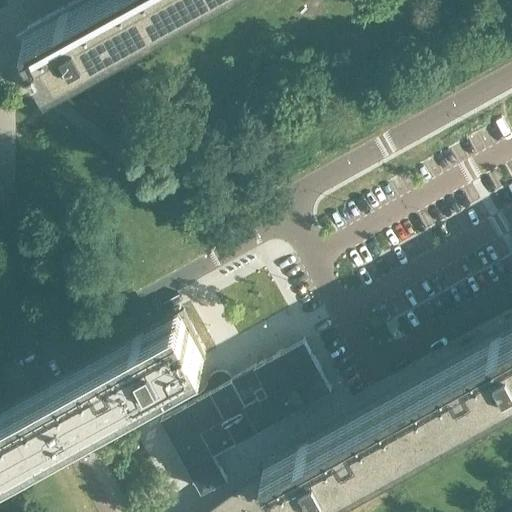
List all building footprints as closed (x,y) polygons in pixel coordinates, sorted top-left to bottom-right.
[(54,79),(196,0),(75,0),(25,28),(54,79)] [(206,354),(179,306),(168,313),(166,314),(165,315),(165,316),(165,317),(165,318),(165,319),(165,320),(166,321),(161,323),(149,330),(172,372),(206,354)] [(113,415),(149,396),(147,386),(172,372),(149,330),(137,337),(137,336),(0,412),(0,477),(29,462),(28,453),(27,453),(62,434),(106,409),(113,415)] [(470,418),(506,399),(504,390),(511,385),(511,344),(506,333),(313,440),(337,483),(349,476),(356,482),(386,465),(385,456),(403,446),(410,452),(428,442),(427,433),(463,413),(470,418)] [(215,451),(331,386),(332,386),(332,385),(331,385),(332,385),(305,337),(305,336),(304,336),(304,337),(304,336),(256,363),(255,363),(255,364),(256,364),(268,388),(246,400),(233,377),(233,376),(232,376),(232,375),(231,374),(229,373),(228,372),(226,370),(224,370),(222,369),(219,370),(218,370),(216,370),(214,371),(213,373),(212,374),(210,375),(210,377),(209,378),(209,379),(209,380),(208,382),(207,384),(206,386),(205,387),(204,389),(201,391),(198,393),(195,394),(189,388),(182,395),(189,400),(163,415),(162,415),(163,416),(196,476),(202,488),(202,489),(203,488),(227,475),(228,475),(228,474),(227,474),(215,451)] [(283,511),(311,496),(316,504),(326,498),(324,489),(337,483),(313,440),(284,456),(284,455),(283,454),(281,453),(280,453),(279,453),(278,453),(277,454),(263,461),(262,462),(262,463),(261,464),(261,466),(261,467),(262,468),(257,471),(200,511),(283,511)]
